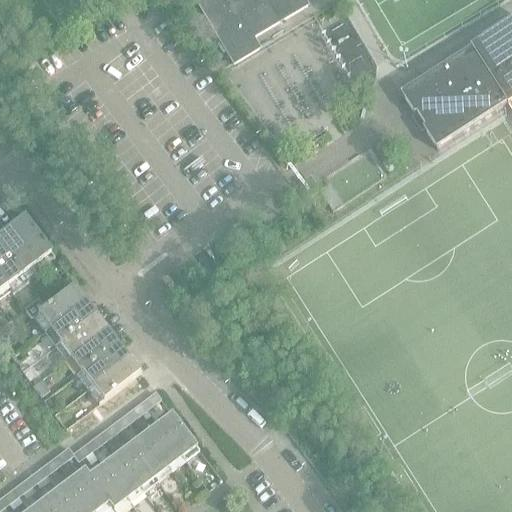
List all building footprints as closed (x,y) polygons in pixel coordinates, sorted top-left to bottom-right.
[(193,0),(214,34),(233,66),(259,50),(252,40),(307,7),(302,0),(193,0)] [(473,52),(402,97),(438,152),(509,107),(511,112),(511,25),(472,51),(473,52)] [(312,183),(303,189),(308,198),(309,199),(318,194),(312,183)] [(329,187),(319,193),(332,214),(342,208),(342,207),(329,187)] [(22,218),(6,230),(35,268),(51,256),(22,218)] [(6,230),(0,234),(0,249),(21,278),(35,268),(6,230)] [(0,249),(0,279),(7,289),(11,294),(13,297),(27,286),(25,283),(21,278),(0,249)] [(37,317),(49,332),(87,304),(75,288),(46,310),(37,317)] [(31,321),(37,317),(46,310),(39,302),(25,313),(31,321)] [(49,332),(60,346),(97,318),(87,304),(49,332)] [(60,346),(71,361),(108,332),(97,318),(60,346)] [(17,331),(24,326),(18,319),(11,323),(17,331)] [(0,331),(0,338),(3,343),(16,334),(10,325),(0,331)] [(71,361),(66,364),(77,379),(82,375),(120,347),(108,332),(71,361)] [(82,375),(93,390),(131,361),(120,347),(82,375)] [(141,375),(131,361),(93,390),(104,404),(141,375)] [(42,382),(33,389),(41,400),(50,393),(42,382)] [(155,395),(140,406),(146,414),(160,403),(155,395)] [(140,406),(126,416),(132,424),(146,414),(140,406)] [(126,416),(112,427),(118,435),(132,424),(126,416)] [(170,416),(156,427),(184,465),(199,454),(170,416)] [(112,427),(99,437),(105,445),(118,435),(112,427)] [(156,427),(142,437),(170,476),(184,465),(156,427)] [(99,437),(85,447),(91,455),(105,445),(99,437)] [(142,437),(128,448),(157,486),(170,476),(142,437)] [(85,447),(72,457),(74,458),(73,459),(78,465),(85,460),(91,455),(85,447)] [(128,448),(115,458),(144,496),(157,486),(128,448)] [(67,450),(53,461),(59,469),(73,459),(74,458),(72,457),(67,450)] [(115,458),(101,468),(130,506),(144,496),(115,458)] [(53,461),(39,472),(45,480),(59,469),(53,461)] [(111,511),(122,511),(130,506),(101,468),(88,478),(112,509),(110,510),(111,511)] [(39,472),(25,482),(31,490),(45,480),(39,472)] [(83,472),(69,483),(91,511),(108,511),(110,510),(112,509),(88,478),(83,472)] [(25,482),(12,492),(18,500),(31,490),(25,482)] [(91,511),(69,483),(55,493),(68,511),(91,511)] [(12,492),(0,501),(0,505),(4,511),(18,500),(12,492)] [(68,511),(55,493),(41,504),(47,511),(68,511)]
